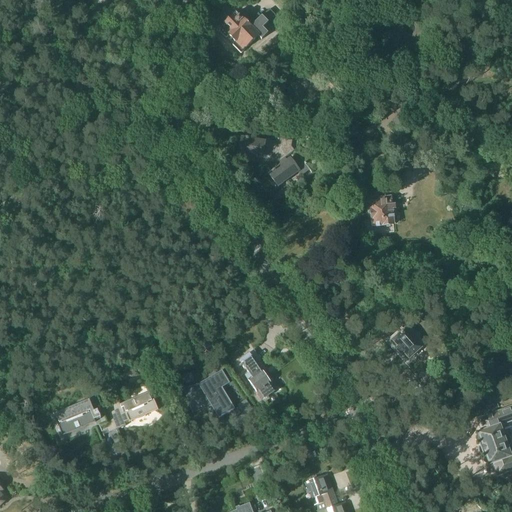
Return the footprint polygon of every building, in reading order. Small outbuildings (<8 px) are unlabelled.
[(373,24),(392,13),(389,8),(370,19),(373,24)] [(273,19),(275,16),(270,10),(262,17),(258,21),(250,13),(243,20),(236,13),(225,24),(225,25),(220,30),(220,33),(226,39),(229,36),(236,43),(233,46),(241,54),(246,48),(247,48),(257,39),(258,40),(260,38),(262,40),(268,34),(266,32),(276,22),(273,19)] [(309,57),(299,65),(314,83),(324,74),(309,57)] [(285,158),(294,152),(293,151),(290,148),(291,142),(280,141),(279,146),(264,144),(264,143),(252,141),(252,140),(246,139),(245,140),(242,140),(239,155),(262,158),(262,156),(271,157),(276,164),(285,158)] [(410,171),(424,167),(420,154),(406,159),(410,171)] [(285,158),(276,164),(279,168),(275,172),(274,171),(272,172),(272,173),(269,176),(277,186),(297,171),(301,175),(309,169),(302,160),(295,166),(290,160),(288,162),(285,158)] [(338,192),(347,184),(338,174),(329,182),(338,192)] [(391,206),(390,198),(379,199),(380,203),(373,204),(373,210),(371,210),(372,221),(373,227),(382,226),(382,227),(393,225),(392,210),(394,210),(394,206),(391,206)] [(407,359),(419,348),(403,330),(391,341),(397,347),(395,349),(400,354),(402,352),(407,359)] [(243,365),(242,365),(248,374),(245,377),(261,401),(275,392),(249,353),(239,360),(243,365)] [(444,381),(451,377),(445,366),(436,372),(440,379),(442,378),(444,381)] [(198,393),(195,384),(184,388),(187,396),(186,397),(191,412),(212,405),(221,418),(234,410),(221,388),(211,394),(208,389),(198,393)] [(107,407),(117,430),(126,427),(124,423),(129,422),(129,423),(158,411),(151,393),(120,406),(119,402),(107,407)] [(117,430),(107,407),(94,413),(89,401),(53,416),(62,437),(97,422),(102,433),(107,431),(108,434),(117,430)] [(485,405),(488,412),(498,408),(496,402),(485,405)] [(510,443),(510,440),(509,437),(506,436),(503,436),(500,426),(509,422),(511,421),(511,407),(477,420),(481,432),(477,433),(478,435),(476,436),(475,438),(475,440),(477,442),(479,443),(481,443),(482,446),(480,447),(482,454),(484,453),(486,456),(484,457),(483,459),(483,462),(484,463),(486,464),(488,464),(489,465),(492,464),(497,476),(511,470),(511,456),(511,457),(507,447),(509,445),(510,443)] [(19,425),(8,430),(11,437),(22,433),(19,425)] [(324,503),(334,499),(332,493),(326,476),(308,482),(312,494),(311,494),(315,506),(317,506),(317,511),(321,511),(327,510),(324,503)] [(0,507),(8,500),(1,492),(3,490),(0,486),(0,507)] [(334,499),(324,503),(327,510),(321,511),(347,511),(344,504),(337,506),(334,499)]
